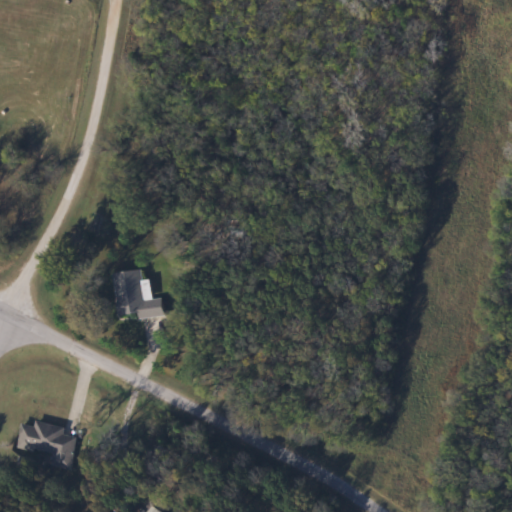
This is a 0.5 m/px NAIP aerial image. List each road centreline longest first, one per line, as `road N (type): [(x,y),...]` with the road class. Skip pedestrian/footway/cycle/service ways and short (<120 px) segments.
road 1 (residential): [(379,511),(0,306)]
road 2 (residential): [(0,340),(90,158),(116,0)]
